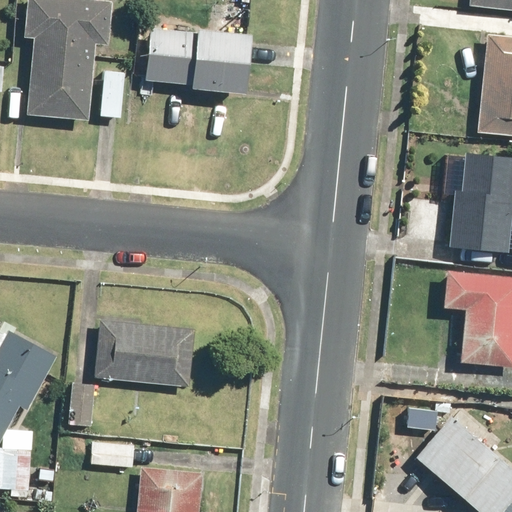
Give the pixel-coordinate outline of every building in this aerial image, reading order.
[(31,0),(28,36),(37,37),(30,114),(90,119),(97,43),(110,44),(114,1),(102,0),(31,0)] [(250,39),(157,29),(152,81),(245,91),(250,39)] [(511,40),(494,38),(483,128),(511,131),(511,40)] [(126,75),(105,73),(103,114),(124,116),(126,75)] [(511,156),(463,152),(454,242),(506,247),(511,185),(511,156)] [(511,275),(486,273),(486,272),(449,268),(445,306),(466,308),(460,358),(511,363),(511,275)] [(109,318),(103,366),(191,377),(197,329),(109,318)] [(8,334),(0,347),(0,425),(43,355),(8,334)] [(95,382),(69,382),(69,424),(94,425),(95,382)] [(511,465),(451,417),(423,452),(494,509),(511,487),(511,465)] [(136,442),(92,440),(91,464),(135,466),(136,442)] [(0,448),(0,486),(25,489),(29,452),(0,448)] [(148,471),(143,511),(195,511),(200,478),(148,471)]
